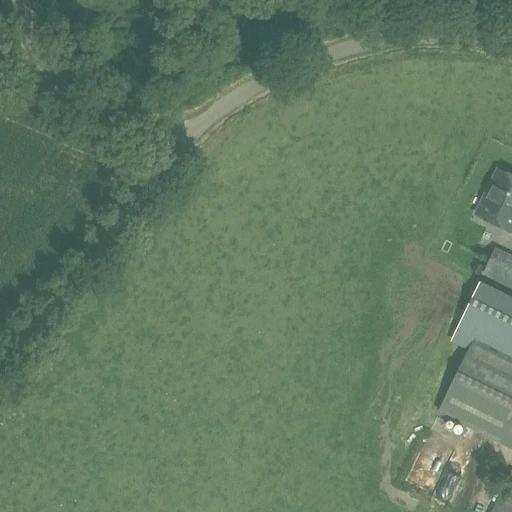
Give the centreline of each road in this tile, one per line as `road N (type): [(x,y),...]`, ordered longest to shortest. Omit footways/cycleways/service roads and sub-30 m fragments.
road 1 (unclassified): [(511,41),(448,32),(341,48),(254,82),(166,143)]
road 2 (unclassified): [(0,354),(110,228),(166,143)]
road 3 (unclassified): [(166,143),(39,69),(6,0)]
